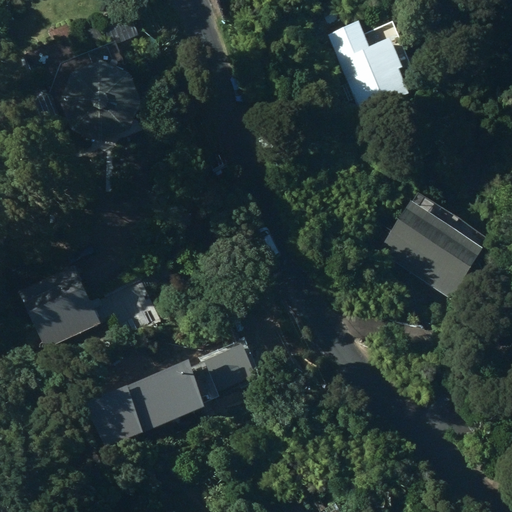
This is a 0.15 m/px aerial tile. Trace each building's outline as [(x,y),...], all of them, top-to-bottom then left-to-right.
[(327,35),(358,113),(410,93),(400,69),(403,67),(391,39),(369,47),(359,22),(327,35)] [(74,37),(25,54),(40,78),(83,60),(74,37)] [(102,143),(130,130),(141,102),(129,73),(100,62),(72,74),(61,104),(73,132),(102,143)] [(380,252),(454,296),(485,244),(412,200),(380,252)] [(75,264),(21,291),(50,347),(103,321),(75,264)]
